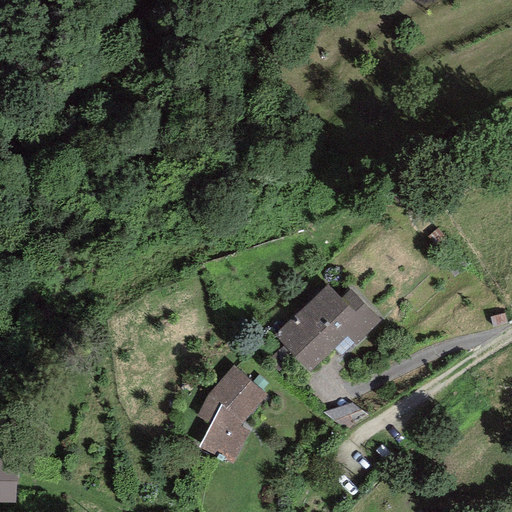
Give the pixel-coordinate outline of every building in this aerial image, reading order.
[(356,345),(381,321),(351,290),(342,299),(328,284),(274,335),(310,372),(347,336),(356,345)] [(504,313),(489,317),(492,328),(507,324),(504,313)] [(267,395),(233,366),(208,395),(198,417),(210,425),(199,448),(232,464),(250,432),(240,426),(267,395)] [(352,403),(323,413),(347,430),(367,416),(352,403)] [(11,457),(0,456),(0,492),(12,492),(11,457)]
